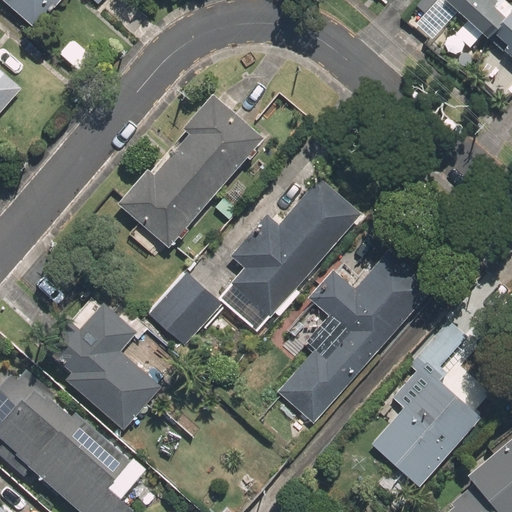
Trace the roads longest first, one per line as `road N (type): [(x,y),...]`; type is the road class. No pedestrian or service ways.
road 1 (residential): [(0,247),(168,56),(199,33),(251,22),(311,34),(511,205)]
road 2 (unknown): [(494,227),(278,511)]
